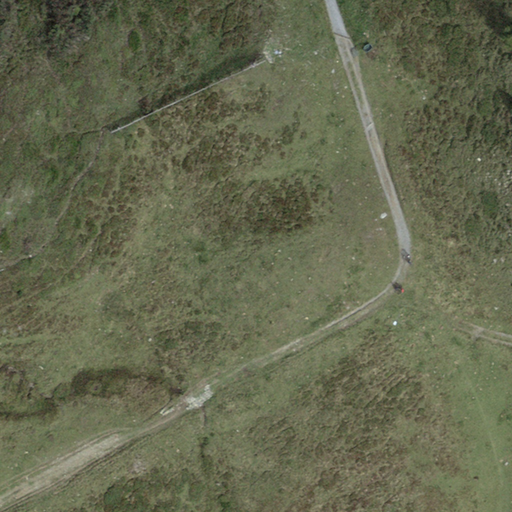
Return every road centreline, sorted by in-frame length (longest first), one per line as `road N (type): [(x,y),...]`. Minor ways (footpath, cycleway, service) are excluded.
road 1 (track): [(0,503),(357,313),(401,279)]
road 2 (track): [(401,279),(405,246),(327,0)]
